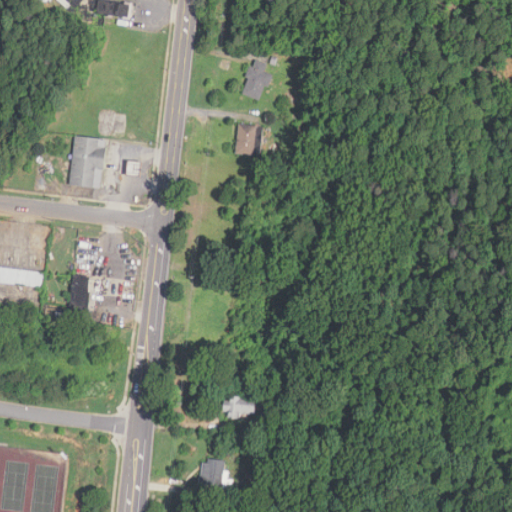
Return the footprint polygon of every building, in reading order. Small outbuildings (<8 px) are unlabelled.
[(130,3),(98,1),(97,16),(130,18),(130,3)] [(264,72),(267,65),(254,60),(241,93),(261,101),(272,75),(264,72)] [(238,125),(236,154),(258,156),(260,127),(238,125)] [(101,189),(106,140),(74,137),(70,186),(101,189)] [(0,282),(43,287),(44,271),(0,267),(0,282)] [(70,311),(89,313),(90,289),(104,290),(104,277),(72,276),(70,311)] [(225,417),(264,417),(264,397),(225,397),(225,417)] [(219,492),(219,491),(225,491),(225,460),(201,460),(201,492),(219,492)]
